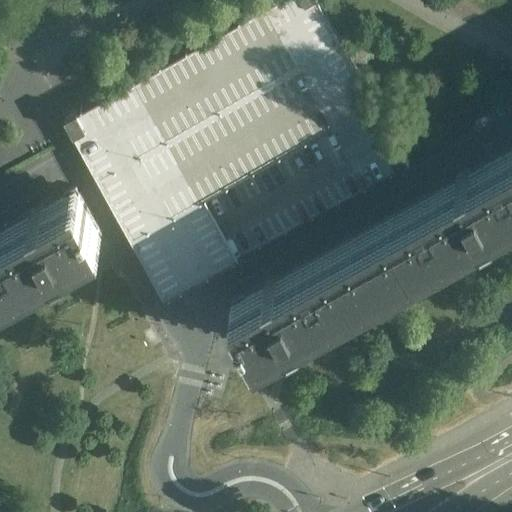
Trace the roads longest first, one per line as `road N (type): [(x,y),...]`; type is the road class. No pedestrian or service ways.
road 1 (unknown): [(75,162),(92,140),(183,82),(285,36),(306,42),(321,74),(316,88),(150,185),(161,235),(187,268)]
road 2 (residential): [(511,125),(224,284),(209,298),(198,339)]
road 3 (residential): [(198,339),(158,311),(75,162),(0,203)]
road 4 (residential): [(198,339),(174,482),(190,496),(210,498),(249,482),(273,486),(300,511)]
road 5 (secondary): [(511,440),(379,511)]
